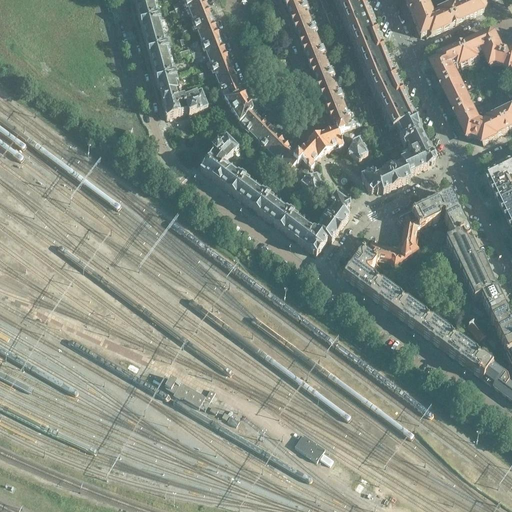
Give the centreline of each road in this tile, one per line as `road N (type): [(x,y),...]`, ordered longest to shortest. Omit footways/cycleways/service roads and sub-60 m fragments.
road 1 (residential): [(322,283),(167,159),(120,1)]
road 2 (residential): [(216,0),(256,99),(298,140),(323,117),(272,0)]
road 3 (residential): [(322,283),(511,422)]
road 4 (residential): [(463,174),(371,216),(322,283)]
road 5 (unclassified): [(463,174),(411,62)]
